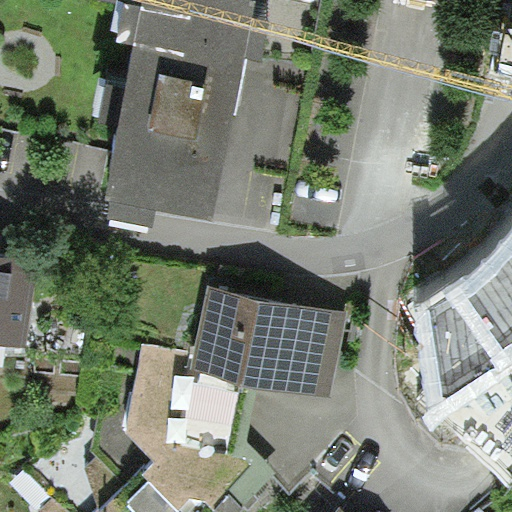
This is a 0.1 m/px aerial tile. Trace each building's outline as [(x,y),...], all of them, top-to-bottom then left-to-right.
[(142,0),(0,0),(0,122),(113,142),(142,0)] [(142,0),(113,142),(103,190),(158,200),(162,177),(217,186),(233,94),(240,54),(244,27),(266,31),(270,0),(142,0)] [(324,0),(270,0),(266,31),(244,27),(240,54),(313,65),(324,0)] [(420,306),(437,407),(509,486),(511,482),(511,239),(467,283),(420,306)] [(36,261),(0,256),(0,342),(24,345),(36,261)] [(244,382),(332,397),(349,314),(210,286),(196,354),(192,372),(244,382)] [(41,511),(222,511),(237,499),(270,472),(232,433),(244,382),(192,372),(196,354),(142,344),(130,405),(86,418),(28,468),(56,497),(40,509),(41,511)] [(348,511),(329,493),(310,511),(348,511)]
